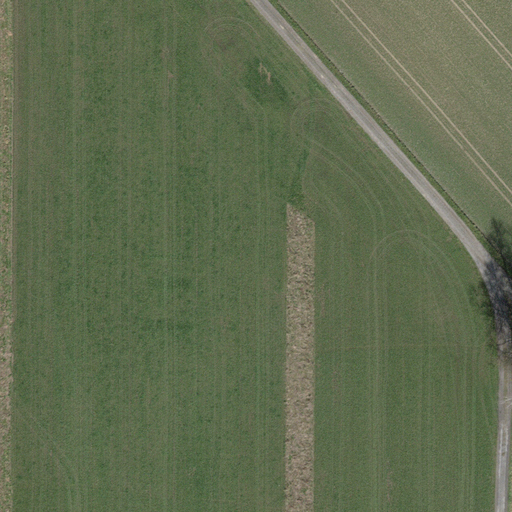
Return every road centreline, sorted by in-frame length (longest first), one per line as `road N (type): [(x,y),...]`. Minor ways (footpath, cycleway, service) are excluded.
road 1 (track): [(504,284),(257,0)]
road 2 (track): [(504,284),(503,511)]
